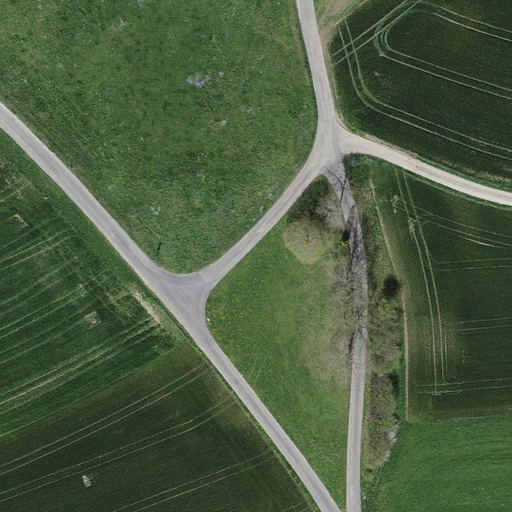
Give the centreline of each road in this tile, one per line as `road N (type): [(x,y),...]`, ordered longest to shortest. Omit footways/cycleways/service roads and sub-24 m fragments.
road 1 (unclassified): [(335,146),(363,278),(360,511)]
road 2 (unclassified): [(0,116),(182,303)]
road 3 (unclassified): [(182,303),(329,511)]
road 4 (unclassified): [(182,303),(266,231),(335,146)]
road 5 (track): [(511,202),(335,146)]
road 6 (unclassified): [(309,0),(335,146)]
